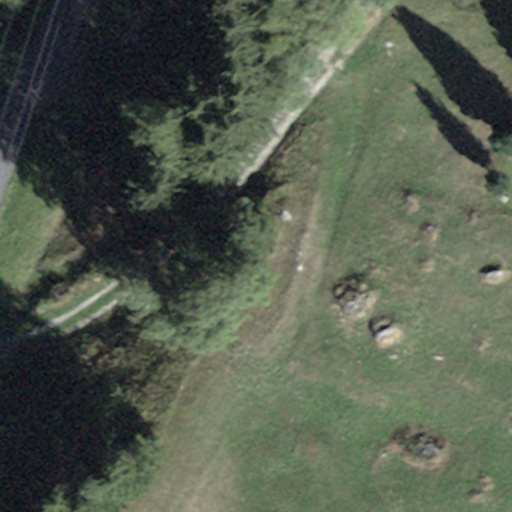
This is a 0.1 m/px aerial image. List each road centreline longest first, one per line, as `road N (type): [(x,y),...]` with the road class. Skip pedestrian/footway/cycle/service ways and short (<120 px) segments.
road 1 (track): [(0,356),(135,281),(360,0)]
road 2 (unclassified): [(0,165),(71,0)]
